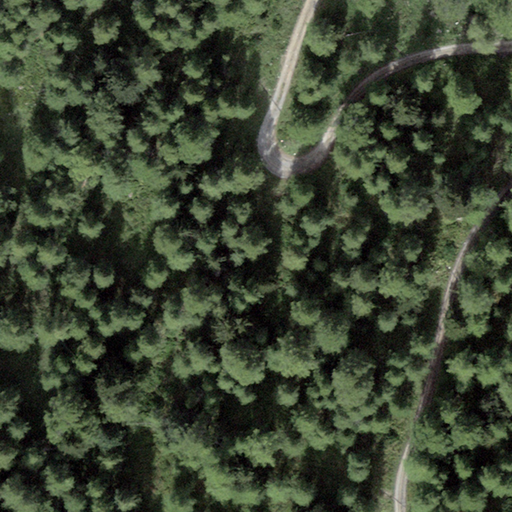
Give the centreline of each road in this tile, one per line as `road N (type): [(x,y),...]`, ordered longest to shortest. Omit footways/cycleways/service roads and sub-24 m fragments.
road 1 (track): [(511,47),(459,49),(396,66),(352,100),(310,164),(282,166),(269,156),(271,122),(314,0)]
road 2 (track): [(400,511),(450,294),(478,230),(511,186)]
